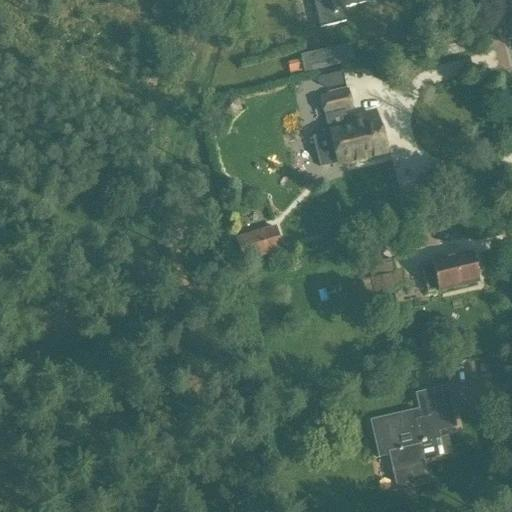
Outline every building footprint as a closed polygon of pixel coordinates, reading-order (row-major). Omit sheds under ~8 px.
[(312,0),(320,29),(345,23),(341,10),(369,3),(368,0),(312,0)] [(463,43),(440,49),(443,60),(466,54),(463,43)] [(290,77),(354,63),(351,45),(300,56),(300,60),(287,63),(290,77)] [(348,89),(340,91),(319,96),(324,118),(326,118),(353,111),(348,89)] [(234,118),(241,109),(237,99),(226,97),(219,106),(223,116),(234,118)] [(368,125),(366,118),(346,123),(348,130),(329,135),(337,164),(385,152),(377,123),(368,125)] [(260,262),(259,258),(282,251),(275,227),(235,239),(242,264),(250,261),(251,265),(260,262)] [(427,294),(477,283),(470,255),(421,267),(427,294)] [(360,282),(394,273),(390,260),(357,268),(360,282)] [(401,271),(394,273),(360,282),(365,301),(394,294),(392,289),(404,286),(401,271)] [(437,456),(431,432),(454,426),(445,388),(416,395),(420,411),(371,422),(380,457),(389,455),(397,490),(427,483),(421,460),(437,456)]
